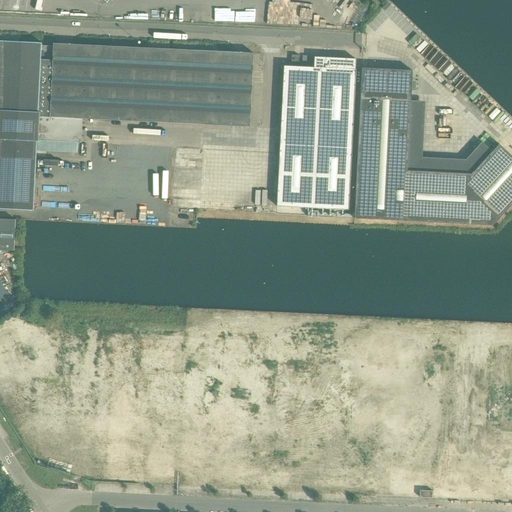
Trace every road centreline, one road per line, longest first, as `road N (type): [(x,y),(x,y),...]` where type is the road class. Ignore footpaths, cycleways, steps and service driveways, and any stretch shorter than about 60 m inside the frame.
road 1 (unclassified): [(361,46),(0,33)]
road 2 (unknown): [(272,43),(263,142),(240,148),(154,141),(129,157),(122,184)]
road 3 (unclassified): [(200,511),(40,504)]
